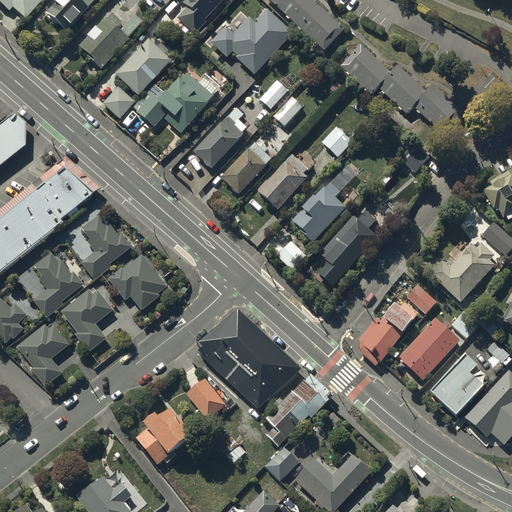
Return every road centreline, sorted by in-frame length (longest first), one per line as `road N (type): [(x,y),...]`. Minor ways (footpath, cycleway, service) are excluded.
road 1 (tertiary): [(238,276),(0,66)]
road 2 (residential): [(238,276),(0,474)]
road 3 (residential): [(511,134),(477,154),(436,199),(322,350)]
road 4 (tertiary): [(511,491),(457,464),(322,350)]
